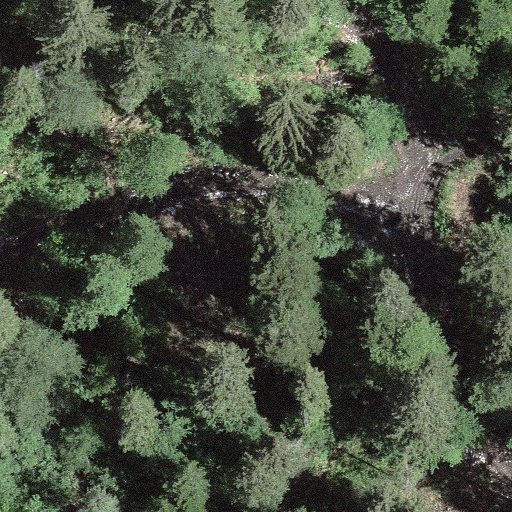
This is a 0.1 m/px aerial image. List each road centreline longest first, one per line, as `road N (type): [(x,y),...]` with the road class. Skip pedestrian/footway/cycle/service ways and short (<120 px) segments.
road 1 (track): [(0,262),(207,221),(415,196),(511,145)]
road 2 (track): [(511,454),(461,374),(422,272),(415,196)]
